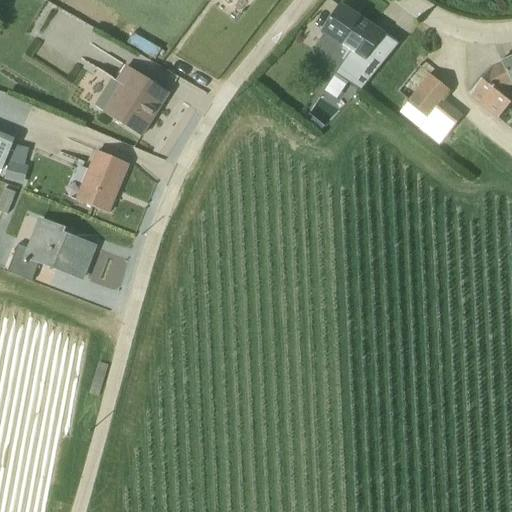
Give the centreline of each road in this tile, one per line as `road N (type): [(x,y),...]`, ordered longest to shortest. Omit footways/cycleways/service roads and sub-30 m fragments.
road 1 (residential): [(78,511),(181,174),(225,96),(311,0)]
road 2 (residential): [(397,0),(451,35),(511,40)]
